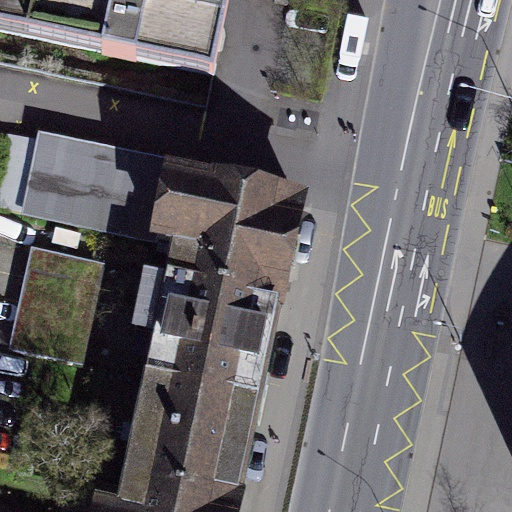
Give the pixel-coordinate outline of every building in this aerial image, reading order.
[(0,0),(0,37),(224,84),(241,0),(0,0)] [(178,289),(283,311),(306,208),(179,181),(181,172),(38,140),(19,226),(184,262),(178,289)] [(283,311),(178,289),(157,386),(263,408),(283,311)] [(263,408),(157,386),(135,487),(240,510),(263,408)] [(240,511),(240,510),(135,487),(129,511),(240,511)]
